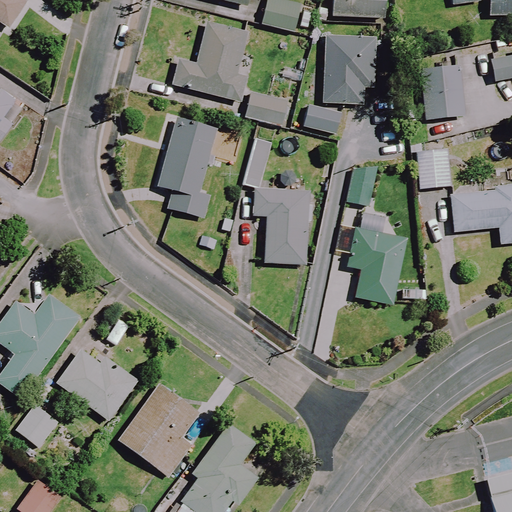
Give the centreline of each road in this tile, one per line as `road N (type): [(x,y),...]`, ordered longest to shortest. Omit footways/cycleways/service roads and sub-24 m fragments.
road 1 (residential): [(378,442),(143,272),(92,215),(82,180),(83,131),(116,0)]
road 2 (tertiary): [(378,442),(427,393),(511,340)]
